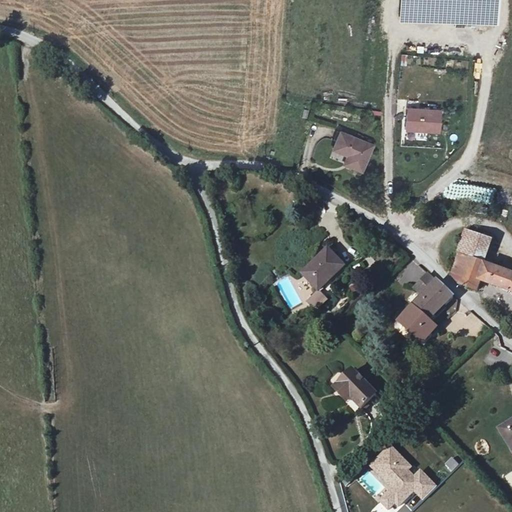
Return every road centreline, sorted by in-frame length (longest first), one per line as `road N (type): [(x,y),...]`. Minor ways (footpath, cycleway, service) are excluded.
road 1 (unclassified): [(511,334),(393,234),(305,180),(238,159),(180,162)]
road 2 (unclassified): [(180,162),(214,232),(247,337),(306,416),(334,511)]
road 3 (unclassified): [(180,162),(29,37),(0,31)]
